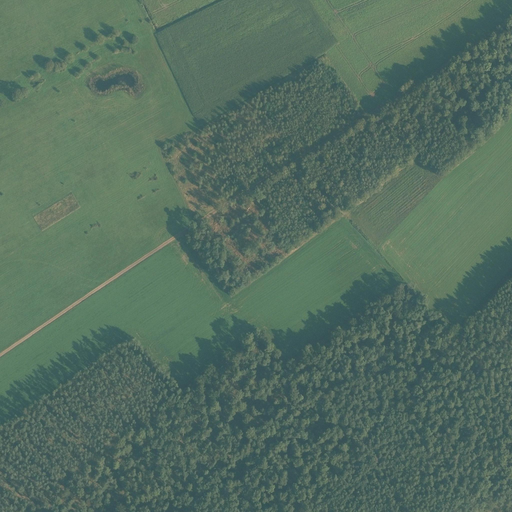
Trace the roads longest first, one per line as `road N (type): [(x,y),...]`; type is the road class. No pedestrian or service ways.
road 1 (track): [(0,355),(511,18)]
road 2 (track): [(86,511),(115,489),(138,446),(226,406),(272,362),(355,454)]
road 3 (track): [(302,511),(511,279)]
